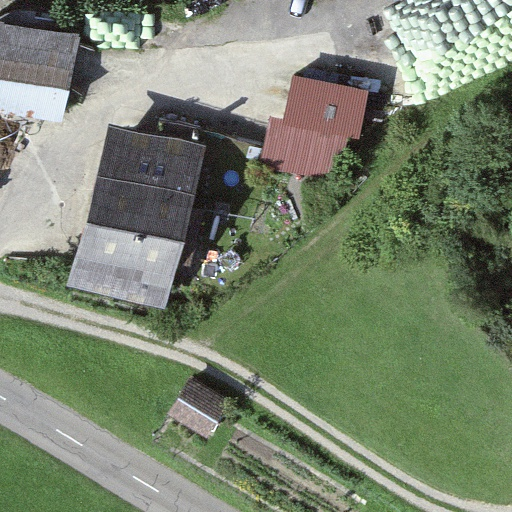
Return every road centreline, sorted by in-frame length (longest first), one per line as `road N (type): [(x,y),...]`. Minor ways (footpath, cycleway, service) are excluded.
road 1 (track): [(0,301),(188,350),(283,402),(439,511)]
road 2 (residential): [(0,201),(116,81),(268,58),(416,0)]
road 3 (tertiary): [(0,396),(194,511)]
